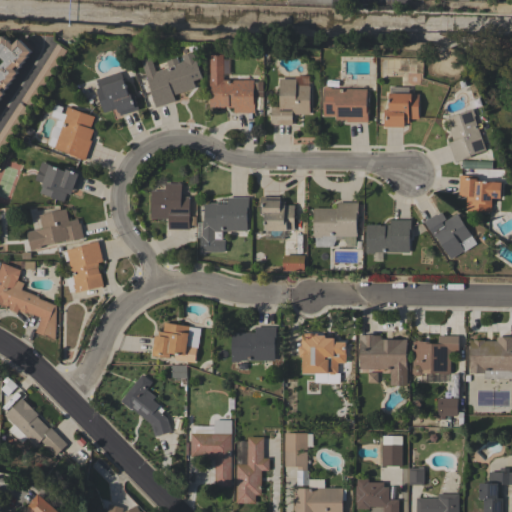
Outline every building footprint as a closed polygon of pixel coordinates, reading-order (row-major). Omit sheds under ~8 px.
[(0,39),(1,39),(5,36),(8,39),(9,39),(15,44),(20,39),(33,51),(28,56),(29,56),(21,65),(22,66),(17,71),(19,72),(15,76),(16,78),(3,92),(5,93),(1,97),(2,99),(0,101),(0,39)] [(58,44),(67,50),(30,106),(21,100),(58,44)] [(173,95),(175,100),(155,108),(149,91),(151,91),(141,61),(151,57),(156,72),(169,67),(167,60),(192,51),(201,78),(193,81),(195,87),(173,95)] [(210,54),(223,54),(223,79),(253,80),(253,96),(254,96),(254,113),(233,112),(233,107),(209,107),(210,78),(210,54)] [(121,71),(128,94),(133,92),(138,109),(120,116),(117,108),(103,112),(95,89),(99,88),(96,79),(121,71)] [(309,114),(292,114),(292,125),(270,124),(271,106),(279,106),(279,78),(296,79),(296,86),(310,86),(309,114)] [(366,89),(366,106),(368,106),(367,122),(346,122),(346,120),(335,119),(335,116),(323,116),(323,86),(331,86),(331,88),(366,89)] [(418,119),(409,119),(409,123),(404,123),(404,127),(384,127),(384,109),(389,109),(389,93),(411,93),(411,94),(418,94),(418,119)] [(0,131),(19,103),(28,109),(0,153),(0,131)] [(94,116),(90,128),(93,129),(89,140),(92,140),(85,160),(69,155),(70,154),(54,148),(54,147),(48,145),(51,137),(57,139),(63,124),(57,122),(60,112),(64,114),(67,106),(94,116)] [(490,147),(485,149),(485,150),(470,155),(470,157),(455,162),(448,142),(453,141),(445,118),(476,107),(490,147)] [(43,183),(35,180),(41,161),(65,170),(66,166),(83,172),(76,190),(72,189),(70,194),(66,193),(63,201),(40,193),(43,183)] [(466,210),(466,196),(462,196),(462,195),(458,195),(459,175),(477,175),(476,181),(501,182),(500,198),(492,198),(492,204),(491,204),(491,211),(466,210)] [(189,229),(168,229),(168,218),(151,218),(151,190),(165,190),(165,183),(181,183),(181,196),(189,196),(189,229)] [(279,197),(279,204),(294,205),(294,230),(264,230),(264,213),(260,213),(260,196),(279,197)] [(214,239),(224,239),(224,252),(200,252),(200,236),(202,236),(202,221),(204,221),(204,203),(218,203),(218,204),(228,204),(228,197),(249,197),(249,214),(247,214),(247,231),(214,231),(214,239)] [(315,246),(315,237),(313,237),(313,207),(337,208),(337,202),(358,202),(358,219),(357,219),(356,236),(335,236),(335,240),(332,247),(315,246)] [(41,248),(30,251),(26,232),(42,228),(39,215),(66,208),(68,221),(77,219),(78,223),(80,223),(83,237),(65,242),(65,240),(41,246),(41,248)] [(477,243),(464,252),(463,251),(450,259),(436,236),(434,237),(424,221),(436,213),(437,214),(441,212),(446,220),(457,213),(477,243)] [(411,220),(411,230),(409,230),(409,252),(374,252),(374,253),(366,253),(366,224),(380,224),(380,225),(383,225),(383,224),(390,224),(390,219),(411,220)] [(66,250),(83,246),(83,244),(98,241),(103,261),(98,263),(103,286),(75,292),(73,285),(74,284),(66,250)] [(305,255),(304,271),(283,270),(283,255),(305,255)] [(39,296),(38,298),(56,305),(54,340),(35,332),(41,317),(27,312),(25,313),(20,311),(19,308),(17,313),(9,309),(10,305),(8,306),(0,302),(0,268),(2,263),(20,270),(19,272),(20,272),(17,280),(24,283),(21,289),(39,296)] [(154,336),(158,336),(158,331),(162,332),(164,322),(189,326),(185,355),(169,353),(169,357),(151,355),(154,336)] [(239,361),(231,361),(231,332),(255,332),(255,327),(276,327),(276,344),(274,344),(274,360),(239,360),(239,361)] [(335,373),(334,374),(330,374),(329,373),(302,373),(302,356),(300,356),(300,352),(299,351),(299,347),(300,346),(301,346),(301,333),(318,333),(318,335),(325,335),(325,338),(334,338),(334,342),(346,342),(346,363),(337,363),(337,373),(335,373)] [(406,385),(390,385),(390,369),(359,369),(360,341),(359,341),(359,335),(366,335),(366,334),(373,334),(373,335),(379,335),(379,339),(407,339),(406,385)] [(450,374),(422,373),(420,375),(415,375),(414,373),(412,373),(413,340),(423,340),(423,342),(432,342),(433,335),(458,336),(458,351),(450,351),(450,374)] [(511,378),(484,378),(484,373),(469,373),(469,366),(470,366),(470,340),(473,340),(484,340),(484,341),(496,341),(496,337),(511,337),(511,378)] [(0,389),(5,384),(2,381),(7,376),(17,386),(7,396),(0,389)] [(131,408),(130,409),(120,400),(139,378),(149,386),(146,389),(155,396),(152,400),(158,405),(155,409),(166,418),(171,431),(154,437),(150,424),(131,408)] [(38,415),(36,416),(48,428),(50,427),(66,444),(55,455),(40,440),(34,446),(4,415),(21,398),(38,415)] [(444,415),(444,419),(438,419),(438,415),(437,415),(437,398),(457,399),(457,415),(444,415)] [(214,485),(215,457),(190,456),(191,432),(213,433),(214,419),(232,420),(230,486),(214,485)] [(284,433),(307,433),(312,433),(312,447),(307,447),(307,470),(296,470),(296,466),(284,466),(284,433)] [(236,464),(247,464),(247,436),(264,436),(263,457),(269,458),(268,470),(261,470),(260,495),(255,494),(255,503),(235,502),(236,464)] [(381,445),(401,445),(401,465),(381,465),(381,445)] [(408,468),(418,468),(418,467),(423,467),(423,468),(424,468),(424,484),(408,484),(408,468)] [(502,511),(482,511),(483,499),(479,499),(479,483),(486,483),(486,481),(488,481),(488,472),(511,472),(511,484),(497,484),(497,498),(502,498),(502,511)] [(384,482),(383,487),(389,487),(388,499),(398,499),(398,511),(383,511),(383,507),(369,507),(369,509),(356,509),(356,501),(355,501),(355,486),(356,486),(356,478),(368,479),(368,482),(384,482)] [(342,511),(293,511),(293,488),(342,487),(342,511)] [(27,511),(24,509),(39,493),(59,511),(27,511)] [(437,498),(437,493),(458,494),(458,511),(416,511),(416,498),(437,498)]
